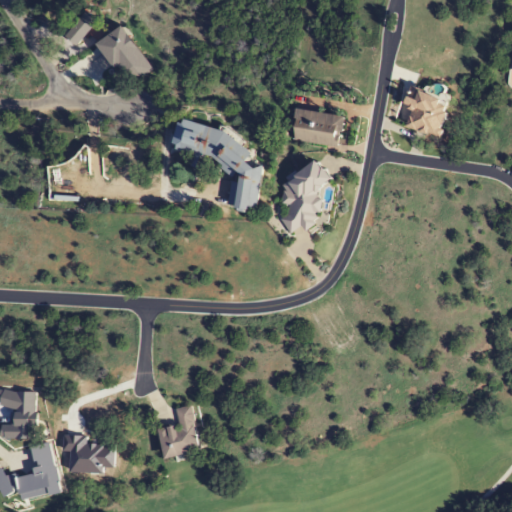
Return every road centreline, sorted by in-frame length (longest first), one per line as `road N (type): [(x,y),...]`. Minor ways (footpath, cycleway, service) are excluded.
road 1 (residential): [(0,294),(235,309),(313,292),(329,280),(356,218),(395,0)]
road 2 (residential): [(370,153),(484,170),(511,182)]
road 3 (residential): [(66,107),(3,0)]
